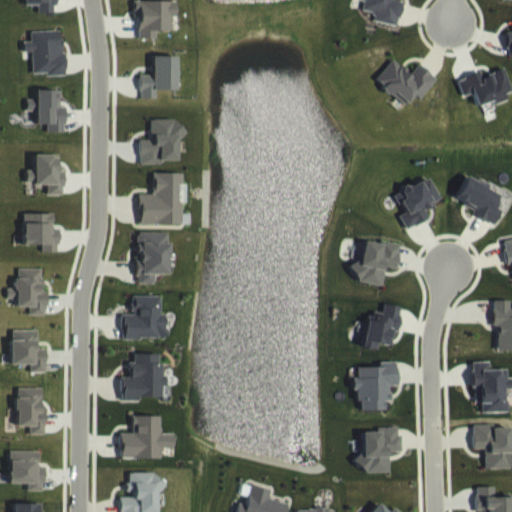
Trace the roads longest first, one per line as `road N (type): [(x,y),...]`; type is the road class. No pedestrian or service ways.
road 1 (residential): [(91,0),(98,221),(80,293),(77,511)]
road 2 (residential): [(432,511),(427,341),(447,263)]
